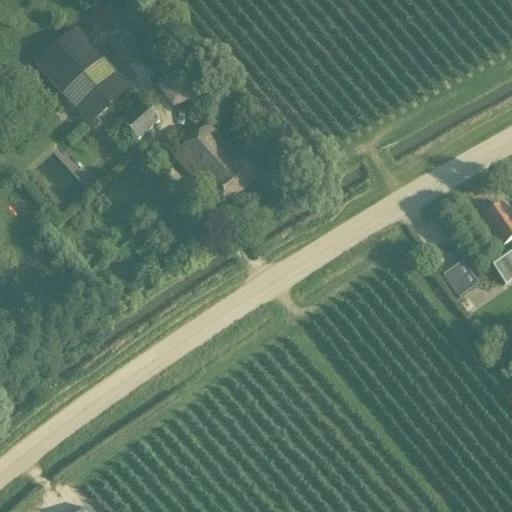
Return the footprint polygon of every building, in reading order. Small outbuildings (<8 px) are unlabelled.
[(74,29),(29,69),(86,131),(130,90),(74,29)] [(156,90),(171,110),(195,101),(194,75),(170,69),(156,90)] [(212,125),(233,109),(219,93),(199,111),(212,125)] [(158,123),(144,107),(123,126),(137,143),(158,123)] [(255,173),(244,161),(243,161),(238,156),(235,158),(210,128),(175,159),(221,211),(259,177),(255,173)] [(62,211),(86,187),(52,152),(27,177),(62,211)] [(511,221),(502,208),(482,222),(501,251),(502,251),(508,259),(491,271),(503,288),(511,282),(511,221)] [(443,278),(458,300),(476,288),(460,266),(443,278)]
